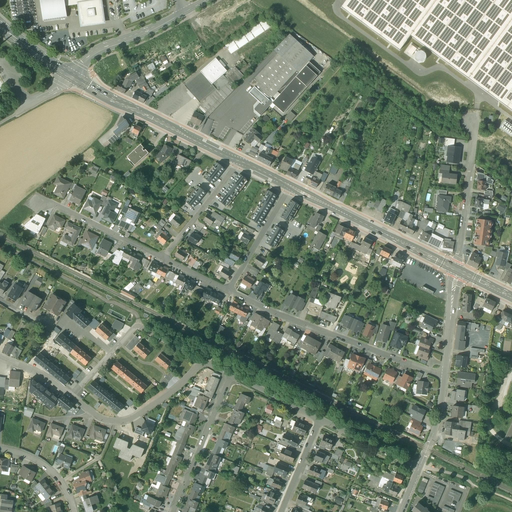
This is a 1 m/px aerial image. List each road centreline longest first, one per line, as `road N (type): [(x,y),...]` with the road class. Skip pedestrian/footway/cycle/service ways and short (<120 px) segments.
road 1 (residential): [(445,376),(228,290)]
road 2 (secondary): [(239,161),(71,76)]
road 3 (secondary): [(457,269),(289,186)]
road 4 (residential): [(69,396),(135,326),(200,363)]
road 5 (residential): [(200,363),(128,420),(103,419),(69,396)]
road 6 (residential): [(457,269),(475,138),(470,121)]
road 7 (residential): [(173,511),(231,374)]
road 8 (tertiary): [(71,76),(98,49),(187,10)]
road 9 (residential): [(162,257),(38,203)]
road 10 (residential): [(239,161),(162,257)]
road 11 (residential): [(228,290),(289,186)]
